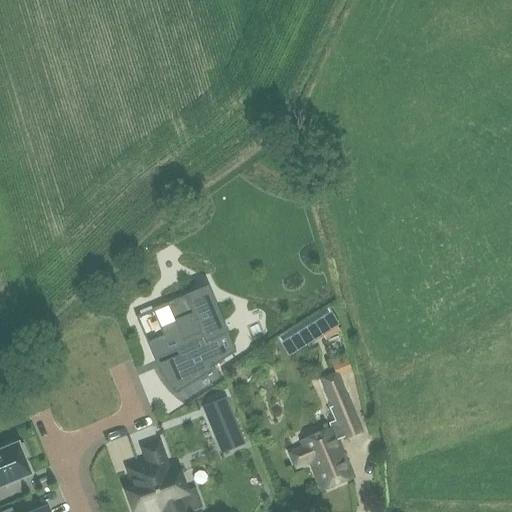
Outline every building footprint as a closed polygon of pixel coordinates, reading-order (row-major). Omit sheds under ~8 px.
[(236,353),(208,290),(168,307),(178,330),(148,343),(145,336),(144,336),(154,362),(176,353),(190,386),(213,371),(211,369),(236,353)] [(340,332),(331,316),(316,325),(326,340),(340,332)] [(206,408),(218,437),(238,429),(225,400),(206,408)] [(341,424),(332,428),(300,441),(303,447),(289,453),(296,469),(309,463),(321,492),(353,478),(337,441),(344,438),(346,442),(362,434),(349,405),(335,411),(341,424)] [(0,487),(31,475),(24,459),(28,457),(23,445),(19,447),(18,445),(14,446),(12,441),(0,445),(0,487)] [(162,511),(183,511),(178,496),(186,494),(176,466),(168,469),(159,444),(143,449),(148,463),(128,470),(135,490),(128,493),(134,511),(160,511),(162,511)]
